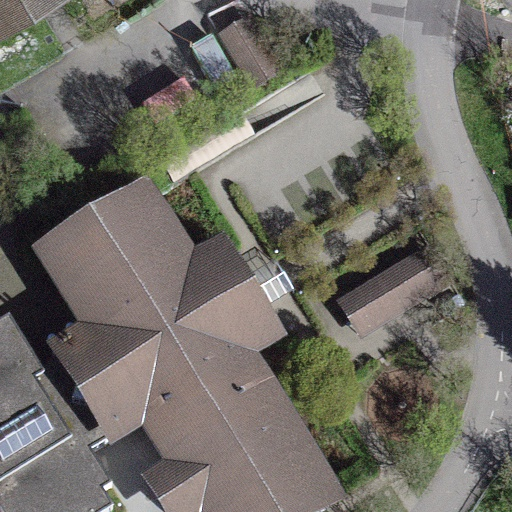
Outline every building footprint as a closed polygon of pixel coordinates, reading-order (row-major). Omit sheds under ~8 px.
[(0,0),(0,24),(41,0),(0,0)] [(248,25),(223,40),(253,90),(278,74),(248,25)] [(97,339),(40,374),(90,453),(146,419),(182,476),(158,491),(170,511),(200,511),(203,510),(204,511),(319,511),(329,506),(239,361),(269,342),(220,262),(189,281),(142,205),(49,262),(97,339)] [(341,305),(362,339),(448,285),(427,252),(341,305)] [(111,487),(90,453),(40,374),(9,323),(0,328),(0,511),(108,511),(112,510),(101,493),(111,487)]
